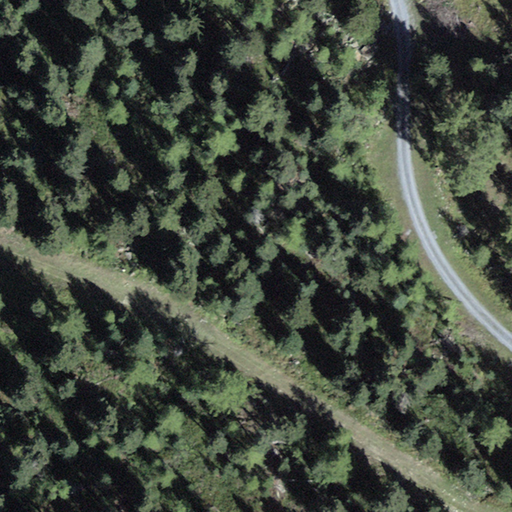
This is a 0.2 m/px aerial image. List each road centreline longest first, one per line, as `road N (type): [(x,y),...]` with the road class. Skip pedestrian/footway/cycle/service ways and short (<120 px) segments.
road 1 (track): [(0,257),(212,344),(358,448),(475,511)]
road 2 (track): [(511,325),(406,218),(413,110),(377,0)]
